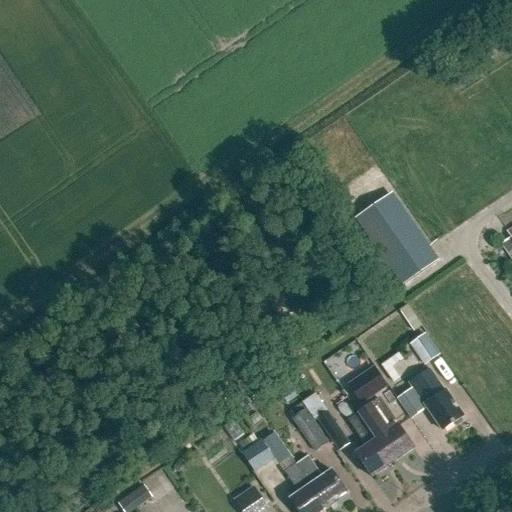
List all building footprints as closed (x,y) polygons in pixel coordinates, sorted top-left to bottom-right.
[(388,197),(358,218),(404,284),(434,263),(388,197)] [(511,237),(501,245),(511,259),(511,237)] [(400,312),(414,333),(422,328),(408,307),(400,312)] [(410,346),(424,366),(438,356),(424,336),(410,346)] [(375,369),(350,386),(362,403),(387,387),(375,369)] [(426,407),(442,431),(464,417),(446,391),(444,392),(430,371),(409,384),(413,389),(398,399),(411,419),(422,411),(421,410),(426,407)] [(371,406),(358,414),(393,464),(414,450),(412,447),(398,426),(382,403),(376,402),(371,406)] [(305,411),(293,419),(316,452),(328,443),(305,411)] [(327,412),(316,419),(339,452),(349,445),(327,412)] [(358,414),(349,421),(366,448),(356,454),(372,478),(393,464),(358,414)] [(275,431),(265,438),(284,467),(294,461),(275,431)] [(262,441),(242,454),(254,472),(274,459),(262,441)] [(297,465),(327,510),(348,495),(331,471),(322,477),(308,457),(297,465)] [(291,500),(298,511),(323,511),(327,510),(297,465),(285,473),(300,494),(291,500)] [(262,511),(268,509),(254,488),(235,501),(242,511),(262,511)]
